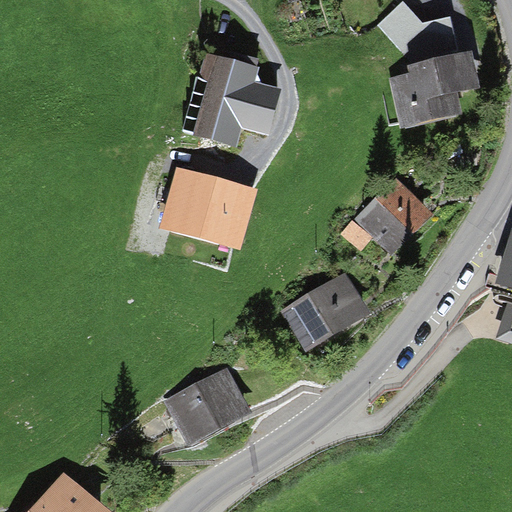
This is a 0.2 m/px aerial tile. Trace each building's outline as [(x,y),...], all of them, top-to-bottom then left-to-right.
[(450,20),(422,27),(402,5),(377,26),(409,62),(458,53),(450,20)] [(246,59),(243,69),(208,60),(203,79),(215,82),(213,87),(211,87),(197,136),(204,138),(202,146),(215,150),(217,142),(234,146),(239,126),(266,134),(277,95),(251,87),(257,62),(246,59)] [(414,72),(415,79),(395,84),(404,123),(455,112),(450,91),(473,86),(467,60),(414,72)] [(234,241),(247,197),(182,179),(170,224),(234,241)] [(372,201),(357,215),(390,248),(423,217),(395,187),(376,205),(372,201)] [(344,282),(288,314),(307,346),(362,313),(344,282)] [(224,375),(171,404),(190,440),(243,412),(224,375)] [(96,511),(65,485),(41,511),(96,511)]
